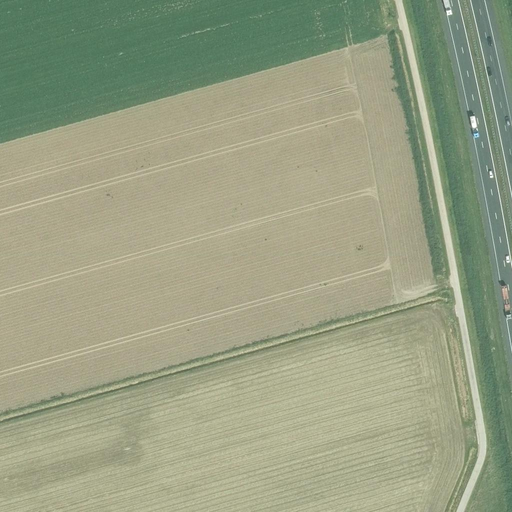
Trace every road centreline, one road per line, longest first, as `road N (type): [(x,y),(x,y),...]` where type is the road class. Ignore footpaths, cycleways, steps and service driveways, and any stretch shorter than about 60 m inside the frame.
road 1 (unclassified): [(460,511),(483,442),(399,0)]
road 2 (motorway): [(450,0),(511,311)]
road 3 (motorway): [(511,167),(477,0)]
